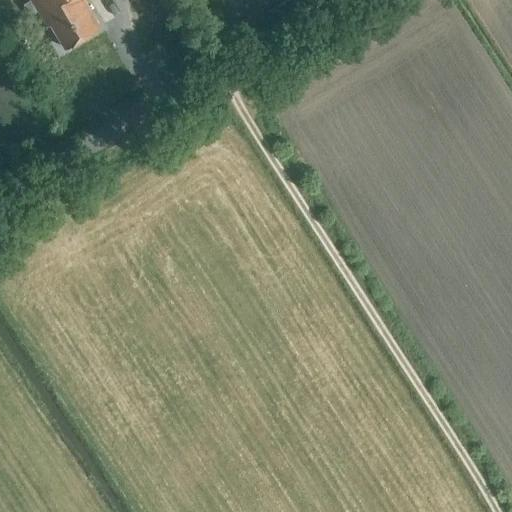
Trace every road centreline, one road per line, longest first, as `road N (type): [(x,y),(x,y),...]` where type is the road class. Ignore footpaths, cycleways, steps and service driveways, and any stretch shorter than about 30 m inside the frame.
road 1 (track): [(493,511),(217,71)]
road 2 (tertiary): [(0,199),(337,0)]
